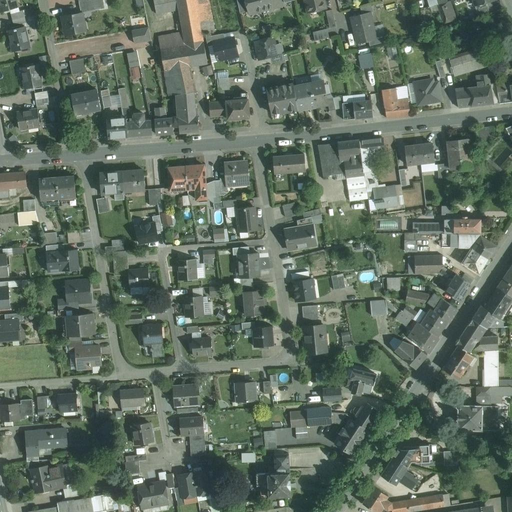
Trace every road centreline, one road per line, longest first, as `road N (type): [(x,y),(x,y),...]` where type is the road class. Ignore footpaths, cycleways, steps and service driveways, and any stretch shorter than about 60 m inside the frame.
road 1 (residential): [(254,138),(290,344),(282,361),(155,373)]
road 2 (tertiary): [(511,246),(338,511)]
road 3 (tertiary): [(511,113),(267,137)]
road 4 (residential): [(126,375),(83,155)]
road 5 (tertiary): [(254,138),(83,155)]
road 6 (residential): [(42,0),(73,156)]
road 7 (residential): [(0,387),(126,375)]
